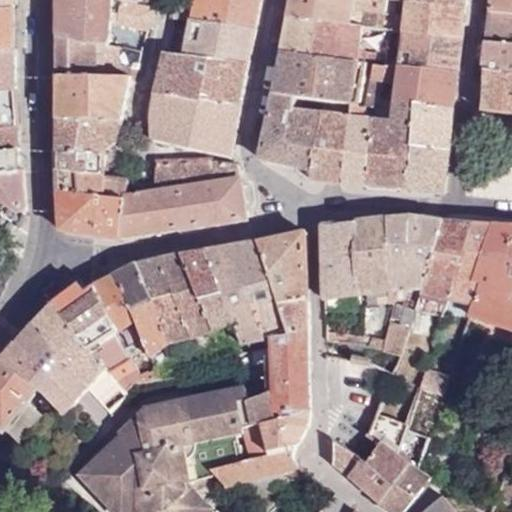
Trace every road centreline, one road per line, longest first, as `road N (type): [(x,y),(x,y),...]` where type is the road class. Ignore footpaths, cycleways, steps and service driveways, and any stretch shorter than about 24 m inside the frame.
road 1 (residential): [(312,217),(321,408),(311,452),(382,511)]
road 2 (primary): [(40,0),(47,254)]
road 3 (residential): [(280,0),(248,156),(265,226)]
road 4 (residential): [(47,254),(265,226)]
road 5 (residential): [(479,0),(459,211)]
road 6 (residential): [(312,217),(368,205),(459,211)]
